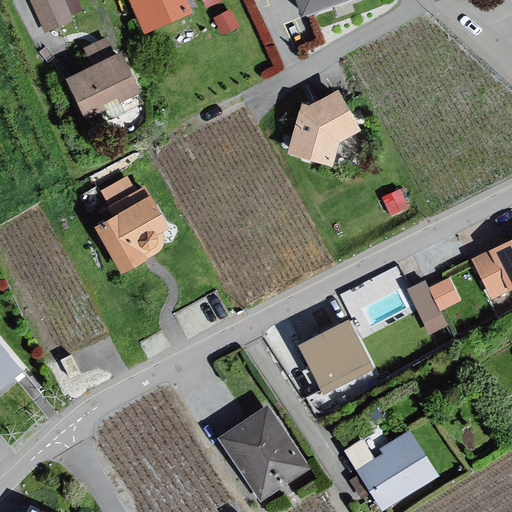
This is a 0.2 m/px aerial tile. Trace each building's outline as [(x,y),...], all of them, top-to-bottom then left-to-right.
[(62,0),(30,0),(47,38),(73,27),(62,0)] [(187,0),(124,0),(142,38),(193,15),(187,0)] [(343,0),(298,0),(303,14),(343,0)] [(118,55),(63,83),(83,125),(140,96),(118,55)] [(358,103),(307,86),(287,147),(338,164),(358,103)] [(129,170),(99,184),(109,206),(140,192),(129,170)] [(148,201),(92,232),(121,281),(167,254),(167,248),(170,237),(148,201)] [(511,242),(470,262),(479,286),(495,303),(511,294),(511,242)] [(359,320),(414,302),(402,264),(346,282),(359,320)] [(441,302),(461,297),(453,270),(412,281),(426,328),(447,322),(441,302)] [(345,324),(297,351),(325,398),(374,370),(345,324)] [(0,348),(0,390),(22,375),(0,348)] [(266,408),(219,445),(259,507),(310,474),(266,408)] [(386,511),(441,482),(411,436),(379,453),(383,462),(350,485),(374,511),(386,511)]
